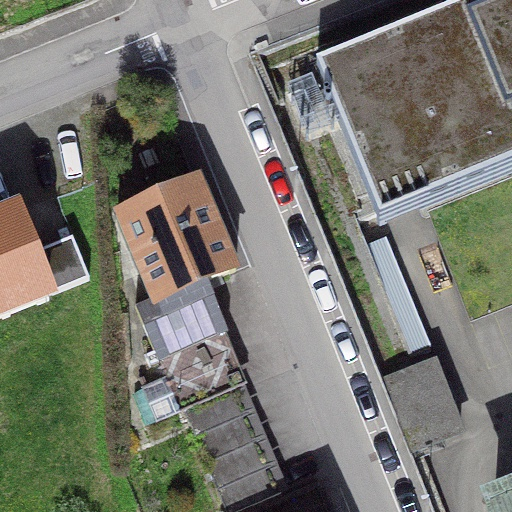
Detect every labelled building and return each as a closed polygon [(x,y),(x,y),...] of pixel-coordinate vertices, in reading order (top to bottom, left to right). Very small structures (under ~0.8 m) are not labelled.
[(378,220),(511,169),(511,0),(476,0),(316,64),(378,220)] [(204,283),(231,272),(196,186),(119,219),(153,302),(154,305),(204,283)] [(72,240),(30,256),(13,214),(0,219),(0,319),(48,301),(47,298),(88,281),(72,240)] [(144,391),(157,422),(183,410),(239,389),(211,323),(219,320),(204,283),(154,305),(153,302),(136,309),(169,380),(144,391)] [(459,430),(433,362),(383,382),(409,449),(459,430)] [(239,389),(183,410),(225,511),(236,511),(280,494),(239,389)] [(511,511),(511,495),(494,502),(497,511),(511,511)]
